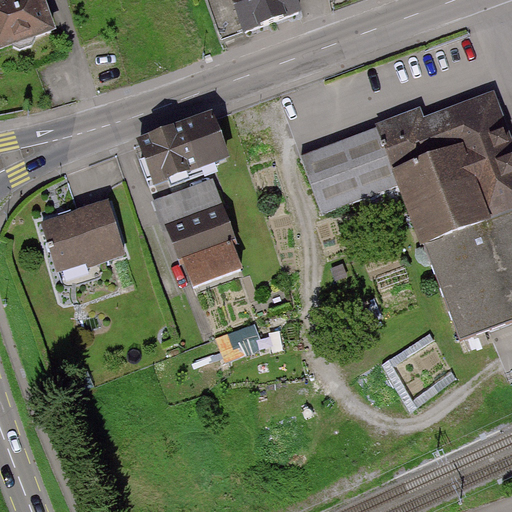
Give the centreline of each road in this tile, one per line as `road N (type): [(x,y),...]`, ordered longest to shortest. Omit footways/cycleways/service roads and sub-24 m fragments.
road 1 (residential): [(89,131),(462,0)]
road 2 (track): [(311,273),(310,355),(334,406),(383,428),(425,423),(482,381),(511,371)]
